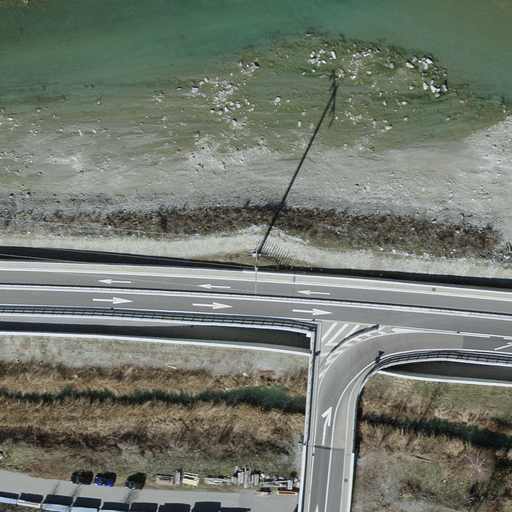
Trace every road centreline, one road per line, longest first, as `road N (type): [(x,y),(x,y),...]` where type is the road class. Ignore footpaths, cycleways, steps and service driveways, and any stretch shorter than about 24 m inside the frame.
road 1 (track): [(0,245),(167,250),(262,240),(322,261),(511,273)]
road 2 (motorway): [(450,312),(0,292)]
road 3 (motorway): [(323,511),(328,398),(338,370),(450,312)]
